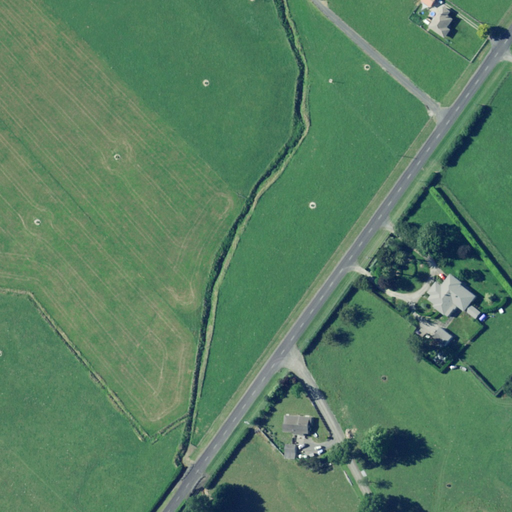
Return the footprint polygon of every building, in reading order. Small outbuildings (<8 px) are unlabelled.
[(437,0),(423,0),(422,2),(432,8),(437,0)] [(445,7),(431,28),(437,32),(446,39),(452,30),(449,28),(454,19),(449,16),(452,12),(445,7)] [(472,305),(478,297),(471,292),(473,290),(464,283),(452,275),(445,286),(438,282),(430,293),(433,295),(430,300),(436,304),(434,307),(450,318),(458,306),(478,319),(482,313),(472,305)] [(454,338),(442,328),(435,338),(447,347),(454,338)] [(312,417),(286,415),(285,433),(295,433),(295,435),(306,436),(306,433),(311,433),(312,417)] [(311,439),(306,442),(309,447),(314,444),(311,439)] [(297,460),(298,446),(286,445),(286,459),(297,460)]
